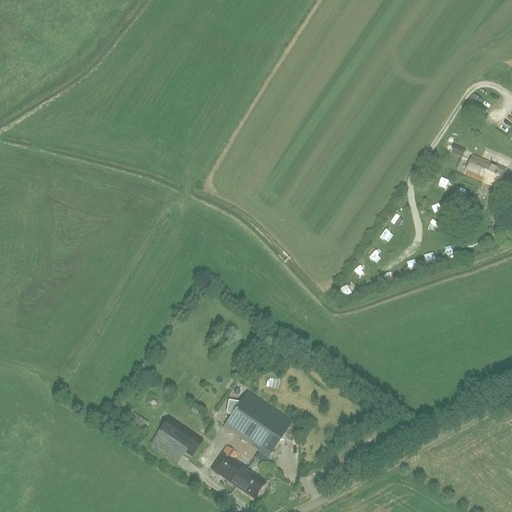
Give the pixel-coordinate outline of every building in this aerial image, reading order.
[(472,115),(483,102),(474,95),(464,109),(472,115)] [(463,159),(466,152),(454,146),(451,153),(463,159)] [(464,175),(481,182),(483,183),(491,164),(488,162),(472,156),(464,175)] [(506,170),(491,164),(483,183),(481,182),(498,189),(506,170)] [(511,224),(508,226),(501,228),(504,237),(511,233),(511,224)] [(231,417),(224,428),(268,458),(280,441),(284,442),(285,434),(292,424),(247,393),(240,403),(228,402),(226,413),(231,417)] [(141,436),(150,425),(133,413),(135,410),(122,400),(111,415),(141,436)] [(191,458),(203,441),(168,418),(150,445),(178,463),(185,454),(191,458)] [(211,471),(233,485),(244,469),(232,460),(236,454),(227,448),(211,471)] [(266,484),(244,469),(233,485),(254,500),(266,484)]
